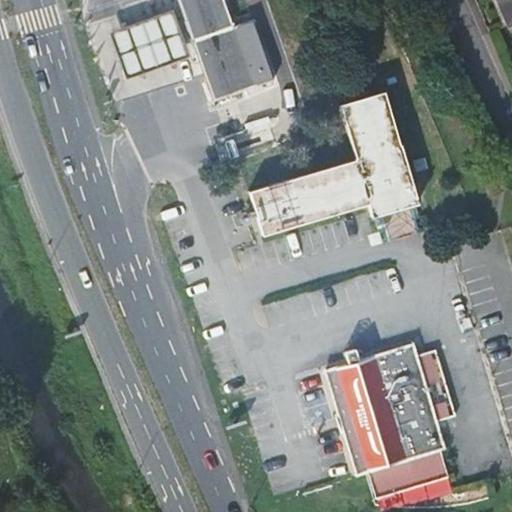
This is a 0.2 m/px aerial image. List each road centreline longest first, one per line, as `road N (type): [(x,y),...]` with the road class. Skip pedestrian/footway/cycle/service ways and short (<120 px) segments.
road 1 (secondary): [(227,511),(137,297),(40,0)]
road 2 (secondary): [(0,42),(47,186),(183,511)]
road 3 (residential): [(511,123),(453,0)]
